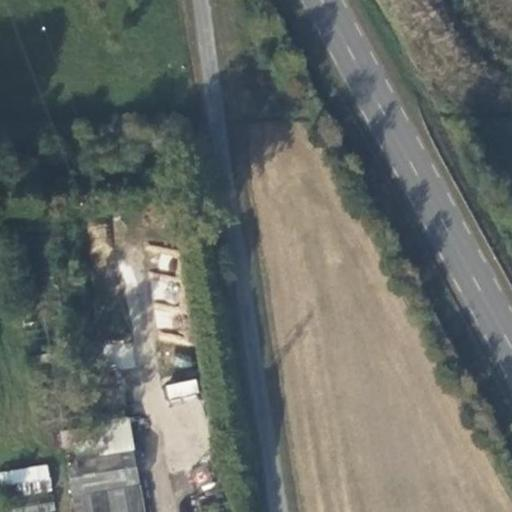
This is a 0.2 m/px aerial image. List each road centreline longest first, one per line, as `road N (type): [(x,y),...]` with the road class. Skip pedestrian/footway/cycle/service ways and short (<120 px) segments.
road 1 (unclassified): [(268,511),(202,0)]
road 2 (primary): [(511,350),(318,0)]
